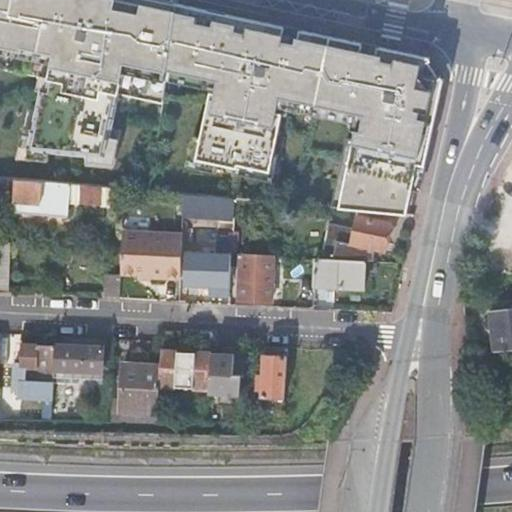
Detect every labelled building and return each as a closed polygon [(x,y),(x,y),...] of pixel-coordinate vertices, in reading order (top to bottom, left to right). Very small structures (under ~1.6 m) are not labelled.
[(0,0),(0,64),(45,73),(39,103),(33,101),(20,156),(51,160),(52,151),(89,153),(88,162),(117,165),(123,136),(113,135),(123,92),(165,102),(168,80),(179,5),(151,0),(0,0)] [(224,15),(179,5),(170,70),(220,81),(217,94),(213,93),(203,138),(199,160),(220,164),(238,168),(239,168),(239,165),(271,172),(275,153),(283,116),(283,114),(279,113),(282,97),(366,115),(363,131),(358,130),(358,131),(356,139),(342,207),(408,212),(413,189),(418,163),(425,165),(443,80),(436,69),(430,58),(389,49),(269,24),(224,15)] [(220,81),(170,70),(168,80),(213,90),(213,93),(217,94),(220,81)] [(283,116),(288,117),(290,109),(354,123),(353,130),(358,131),(358,130),(363,131),(366,115),(282,97),(279,113),(283,114),(283,116)] [(199,160),(203,138),(193,136),(186,168),(218,174),(220,164),(199,160)] [(333,206),(342,207),(356,139),(348,137),(333,206)] [(239,165),(239,168),(238,168),(236,175),(279,184),(285,155),(275,153),(271,172),(239,165)] [(418,163),(413,189),(420,191),(425,165),(418,163)] [(16,179),(0,177),(0,194),(3,195),(2,200),(2,207),(6,208),(5,215),(14,216),(14,211),(16,179)] [(71,184),(16,179),(14,211),(69,215),(71,184)] [(105,187),(89,185),(88,198),(104,199),(105,187)] [(187,191),(186,211),(233,213),(233,193),(187,191)] [(332,223),(324,258),(367,261),(374,261),(377,249),(386,251),(391,225),(396,225),(398,217),(360,217),(358,228),(332,223)] [(184,233),(124,230),(122,273),(140,274),(151,274),(151,277),(182,278),(184,233)] [(191,241),(190,260),(200,261),(201,242),(191,241)] [(0,292),(10,293),(13,243),(0,242),(0,292)] [(232,296),(233,254),(222,253),(222,264),(188,263),(187,285),(198,286),(197,292),(204,292),(206,292),(206,295),(232,296)] [(275,257),(258,256),(243,255),(243,272),(241,299),(273,301),(275,257)] [(324,258),(316,258),(315,285),(365,288),(367,261),(324,258)] [(511,309),(491,312),(495,351),(511,349),(511,309)] [(19,391),(19,398),(54,400),(55,368),(56,346),(22,344),(21,362),(15,362),(13,391),(19,391)] [(105,348),(56,346),(55,368),(70,369),(77,369),(103,370),(105,348)] [(213,352),(163,350),(162,366),(161,385),(211,388),(213,352)] [(213,352),(211,388),(211,393),(234,394),(236,353),(213,352)] [(285,397),(287,357),(265,355),(262,396),(285,397)] [(122,410),(160,412),(161,385),(162,366),(124,364),(122,410)] [(100,381),(100,391),(109,390),(109,381),(100,381)]
